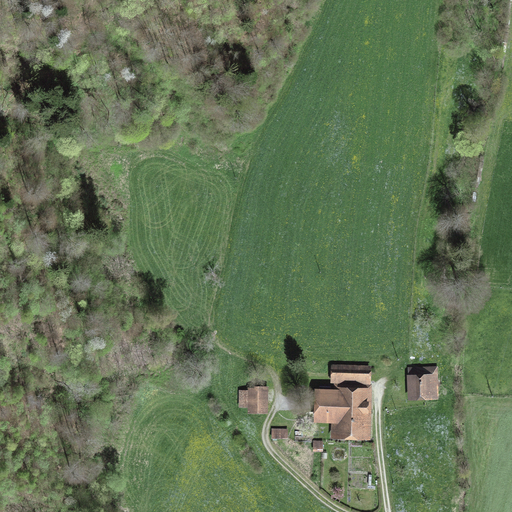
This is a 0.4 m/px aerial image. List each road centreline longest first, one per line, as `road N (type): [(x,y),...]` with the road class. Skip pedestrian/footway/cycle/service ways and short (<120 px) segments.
road 1 (track): [(342,511),(265,440),(277,387),(270,367),(212,335),(257,145),(323,0)]
road 2 (track): [(389,511),(379,392)]
